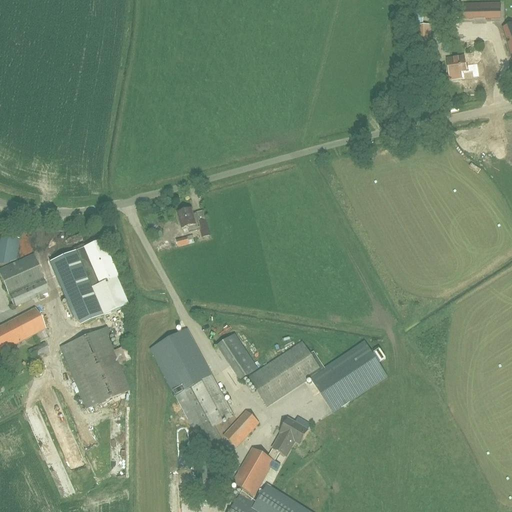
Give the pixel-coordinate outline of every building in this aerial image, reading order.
[(459,6),(460,20),(472,20),(486,19),(500,19),(499,5),(486,5),(471,6),(459,6)] [(415,55),(427,55),(427,49),(429,49),(429,33),(415,33),(415,55)] [(482,40),(482,52),(493,51),(493,39),(482,40)] [(464,58),(447,60),(448,71),(447,71),(448,77),(449,77),(450,81),(464,79),(473,78),(479,77),(477,64),(465,66),(464,61),(464,58)] [(458,147),(490,140),(487,126),(454,134),(458,147)] [(178,214),(182,230),(187,229),(189,232),(200,229),(203,238),(210,236),(206,221),(205,221),(203,212),(192,215),(191,211),(178,214)] [(1,235),(0,240),(0,266),(2,267),(15,261),(19,239),(1,235)] [(189,245),(194,244),(192,237),(186,238),(186,239),(176,241),(176,242),(171,244),(171,242),(170,242),(169,241),(167,242),(168,242),(162,244),(161,240),(153,242),(154,246),(156,245),(158,252),(169,249),(169,250),(177,248),(189,245)] [(128,307),(116,279),(118,278),(102,241),(83,249),(75,252),(91,289),(102,317),(128,307)] [(101,317),(74,253),(50,263),(77,328),(101,317)] [(0,270),(0,277),(13,308),(14,308),(49,292),(33,256),(0,270)] [(35,309),(0,326),(0,353),(46,330),(35,309)] [(107,337),(111,335),(108,328),(65,346),(59,348),(86,410),(130,392),(119,365),(123,364),(131,360),(126,349),(122,351),(120,349),(113,352),(107,337)] [(150,350),(174,394),(207,454),(223,445),(214,427),(233,416),(211,375),(187,331),(150,350)] [(235,335),(217,347),(240,381),(257,370),(235,335)] [(27,351),(32,362),(50,353),(45,343),(27,351)] [(267,407),(310,379),(333,413),(387,377),(364,343),(324,369),(314,353),(310,356),(302,344),(248,379),(267,407)] [(246,412),(224,437),(236,449),(259,424),(246,412)] [(288,420),(281,433),(282,434),(295,442),(300,445),(308,431),(288,420)] [(243,491),(230,511),(306,511),(275,492),(267,487),(256,504),(251,501),(279,453),(286,457),(295,442),(282,434),(273,449),(273,450),(268,458),(253,449),(232,483),(243,491)] [(202,481),(215,482),(218,458),(205,456),(202,481)]
